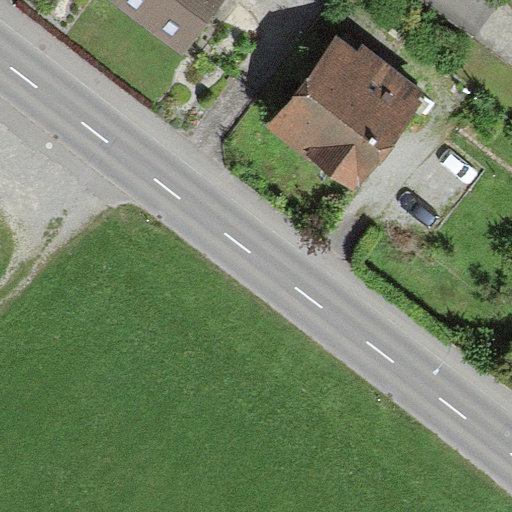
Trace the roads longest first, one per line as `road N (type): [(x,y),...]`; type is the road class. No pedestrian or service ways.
road 1 (tertiary): [(0,57),(511,455)]
road 2 (unknown): [(511,42),(420,162),(301,290)]
